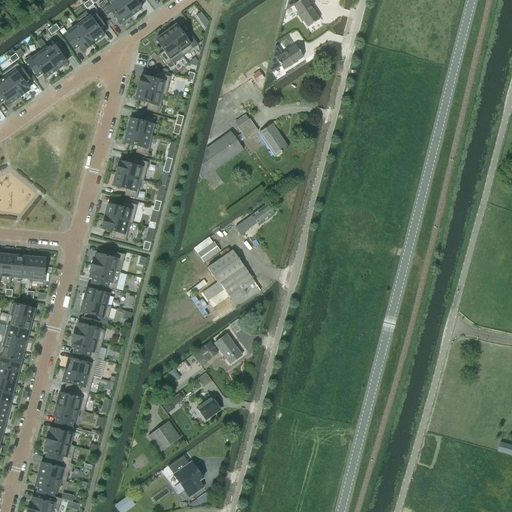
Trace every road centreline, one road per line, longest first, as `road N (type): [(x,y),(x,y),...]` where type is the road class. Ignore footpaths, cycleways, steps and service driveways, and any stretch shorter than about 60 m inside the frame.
road 1 (unclassified): [(231,511),(363,0)]
road 2 (tertiary): [(340,511),(471,0)]
road 3 (unclassified): [(397,511),(511,92)]
road 4 (residential): [(5,511),(74,241)]
road 5 (residential): [(74,241),(118,76),(114,54)]
road 6 (residential): [(114,54),(0,135)]
